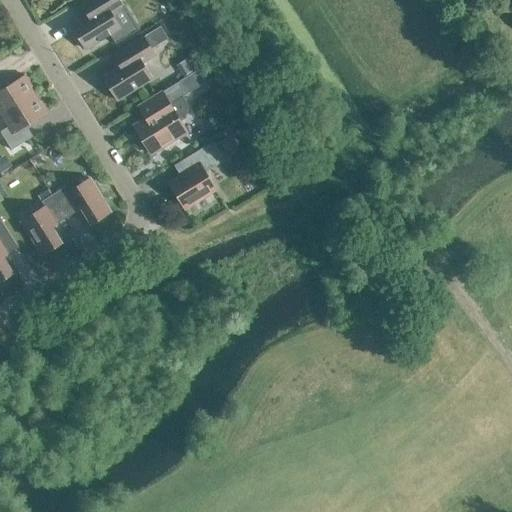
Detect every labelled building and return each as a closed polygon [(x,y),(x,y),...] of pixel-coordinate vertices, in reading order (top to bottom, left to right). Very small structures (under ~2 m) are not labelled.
[(84,0),(92,12),(71,25),(76,32),(74,33),(80,43),(82,42),(86,49),(110,35),(116,45),(139,30),(121,2),(120,0),(84,0)] [(151,79),(142,63),(155,55),(151,48),(166,39),(159,27),(143,37),(143,36),(117,52),(123,62),(102,75),(117,100),(151,79)] [(0,113),(1,115),(36,93),(24,74),(3,88),(0,83),(0,113)] [(187,76),(179,81),(181,85),(185,91),(186,93),(194,88),(187,76)] [(137,107),(144,119),(133,126),(141,139),(142,139),(151,154),(187,132),(180,121),(185,117),(188,105),(182,96),(186,93),(185,91),(181,85),(179,81),(137,107)] [(36,93),(1,115),(8,126),(0,131),(11,149),(33,136),(26,125),(48,112),(36,93)] [(205,172),(225,160),(213,141),(182,160),(188,170),(169,182),(185,208),(216,189),(205,172)] [(52,194),(66,217),(81,208),(92,224),(110,212),(89,178),(66,192),(63,187),(52,194)] [(66,217),(52,194),(41,201),(44,206),(21,220),(42,255),(61,243),(51,227),(66,217)] [(2,257),(18,247),(0,219),(0,280),(12,273),(2,257)]
